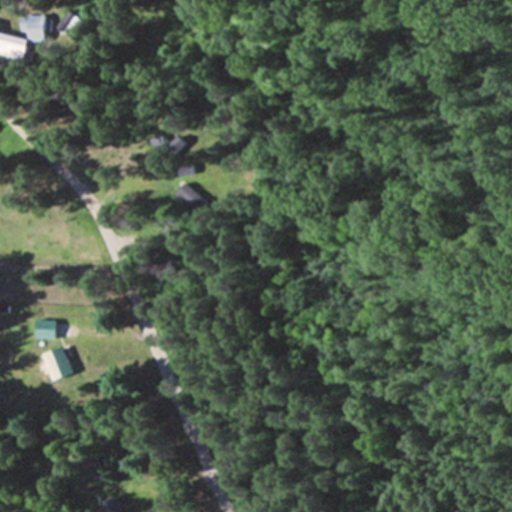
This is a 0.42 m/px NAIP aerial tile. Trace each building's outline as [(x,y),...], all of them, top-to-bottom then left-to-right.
[(0,56),(27,60),(29,43),(46,44),(49,18),(22,16),(20,36),(0,33),(0,23),(0,22),(0,21),(0,56)] [(188,210),(199,199),(184,184),(174,195),(188,210)] [(59,321),(37,321),(37,340),(59,340),(59,321)] [(74,375),(68,349),(48,354),(54,380),(74,375)] [(105,511),(101,511),(124,511),(122,499),(103,503),(105,511)]
